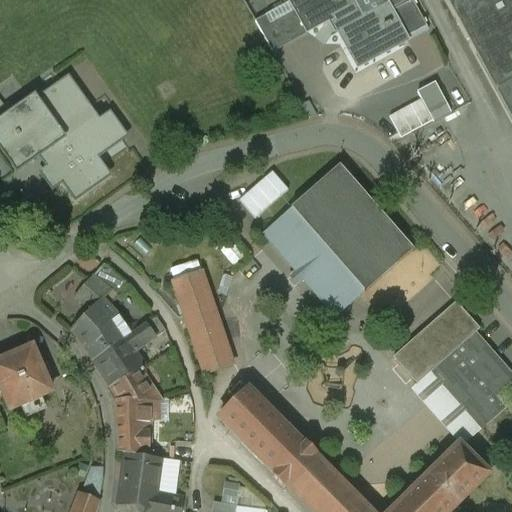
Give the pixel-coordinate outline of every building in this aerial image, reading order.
[(384,8),(362,19),(353,2),(347,5),(343,0),(289,0),(291,2),(288,3),(306,34),(331,21),(338,34),(337,34),(356,70),(407,43),(405,40),(391,14),(387,6),(384,8)] [(380,0),(384,8),(387,6),(391,14),(412,3),(412,2),(410,0),(380,0)] [(511,0),(442,0),(511,128),(511,0)] [(412,3),(391,14),(405,40),(426,28),(412,3)] [(421,60),(427,72),(442,65),(437,53),(421,60)] [(97,124),(67,81),(35,103),(33,100),(14,113),(6,119),(0,123),(0,150),(16,173),(40,156),(49,169),(41,175),(51,190),(62,183),(74,201),(107,178),(94,160),(124,139),(108,117),(97,124)] [(0,104),(0,113),(0,112),(0,111),(0,112),(6,119),(14,113),(8,105),(3,109),(0,104)] [(412,252),(338,168),(290,210),(291,211),(363,294),(364,295),(412,252)] [(363,294),(291,211),(262,236),(334,319),(363,294)] [(103,266),(75,298),(75,297),(74,299),(90,312),(101,300),(108,307),(117,299),(109,292),(114,287),(130,303),(136,297),(127,287),(120,280),(103,266)] [(232,367),(201,275),(172,285),(204,376),(232,367)] [(90,312),(69,332),(82,347),(91,363),(124,340),(126,339),(119,329),(111,335),(106,328),(118,318),(108,307),(101,300),(90,312)] [(455,305),(392,360),(416,386),(428,375),(443,392),(455,381),(491,422),(507,409),(497,398),(511,385),(511,377),(474,335),(478,331),(455,305)] [(124,340),(91,363),(109,390),(139,372),(144,368),(134,354),(152,341),(143,327),(131,335),(134,339),(127,344),(124,340)] [(31,350),(0,363),(0,390),(9,411),(21,407),(26,418),(44,411),(38,399),(50,394),(39,368),(42,367),(34,349),(31,350)] [(139,372),(109,390),(116,402),(119,454),(149,460),(150,414),(159,413),(159,401),(139,372)] [(302,447),(248,391),(218,420),(273,476),(271,478),(282,489),(284,487),(283,485),(312,457),(313,458),(315,456),(304,445),(302,447)] [(312,457),(283,485),(284,487),(309,511),(451,511),(487,477),(458,447),(391,511),(366,511),(313,458),(312,457)] [(149,460),(125,457),(118,504),(118,505),(143,509),(142,511),(179,511),(181,501),(164,497),(166,490),(155,488),(159,461),(149,460)] [(57,459),(53,460),(52,464),(53,468),(57,469),(61,468),(62,464),(61,460),(57,459)] [(92,471),(82,498),(97,504),(101,483),(102,472),(92,471)] [(82,498),(78,496),(71,511),(94,511),(97,504),(82,498)]
